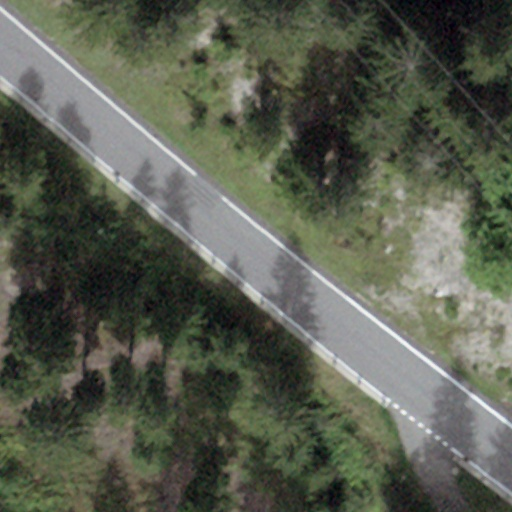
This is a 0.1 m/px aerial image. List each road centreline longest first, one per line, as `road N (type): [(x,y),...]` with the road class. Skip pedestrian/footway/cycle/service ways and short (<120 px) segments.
road 1 (secondary): [(0,42),(511,458)]
road 2 (track): [(459,511),(423,447),(431,398)]
